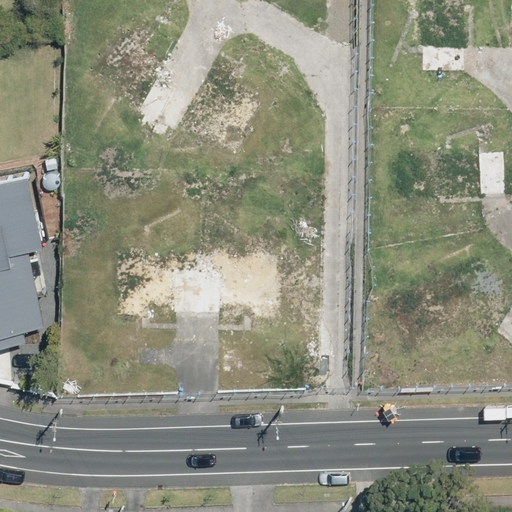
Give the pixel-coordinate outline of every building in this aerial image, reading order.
[(469,0),(409,0),(410,50),(416,50),(415,74),(469,74),(469,0)] [(115,16),(82,75),(234,160),(266,102),(229,81),(234,73),(211,60),(192,95),(158,76),(177,41),(152,27),(148,34),(115,16)] [(479,142),(388,146),(391,205),(505,200),(503,147),(479,148),(479,142)] [(32,208),(0,215),(0,332),(44,323),(28,247),(40,244),(32,208)] [(279,253),(111,249),(110,320),(151,321),(151,309),(171,309),(171,318),(217,319),(217,310),(237,310),(237,322),(278,323),(279,253)] [(459,258),(377,293),(401,348),(507,302),(486,254),(462,264),(459,258)]
